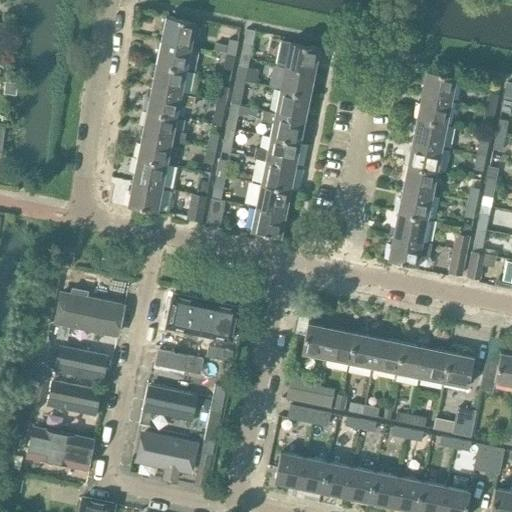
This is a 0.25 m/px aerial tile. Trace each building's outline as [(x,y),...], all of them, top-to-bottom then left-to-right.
[(190,46),(195,22),(166,16),(161,40),(190,46)] [(185,69),(190,46),(161,40),(156,64),(185,69)] [(227,53),(235,55),(238,42),(229,40),(227,53)] [(281,40),(276,64),(285,65),(314,72),(319,47),(281,40)] [(241,56),(250,58),(253,45),(244,42),(241,56)] [(235,55),(227,53),(224,68),(232,69),(235,55)] [(181,93),(185,69),(156,64),(152,87),(181,93)] [(285,65),(280,89),(309,95),(314,72),(285,65)] [(236,80),(245,82),(248,68),(239,66),(236,80)] [(426,70),(421,94),(451,100),(456,76),(426,70)] [(245,82),(236,80),(231,104),(240,106),(245,82)] [(7,84),(6,95),(17,95),(17,84),(7,84)] [(217,100),(226,102),(229,88),(220,86),(217,100)] [(152,87),(147,111),(176,117),(178,105),(193,107),(195,96),(180,93),(181,93),(152,87)] [(304,119),(309,95),(280,89),(275,112),(304,119)] [(486,107),(495,109),(497,95),(489,93),(486,107)] [(421,94),(416,118),(446,124),(451,100),(421,94)] [(500,110),(509,112),(511,97),(503,96),(500,110)] [(226,102),(217,100),(212,125),(220,127),(223,117),(226,102)] [(226,127),(236,129),(240,106),(231,104),(226,127)] [(495,109),(486,107),(483,122),(492,123),(495,109)] [(299,142),(304,119),(275,112),(263,110),(261,120),(273,122),(270,136),(299,142)] [(173,129),(176,117),(147,111),(142,134),(171,140),(183,142),(185,132),(173,129)] [(416,118),(412,141),(441,147),(446,124),(416,118)] [(496,133),(504,135),(507,121),(499,119),(496,133)] [(236,129),(226,127),(221,151),(230,153),(232,143),(233,143),(236,129)] [(207,147),(216,149),(219,135),(210,133),(207,147)] [(504,135),(496,133),(493,148),(501,150),(504,135)] [(166,163),(171,140),(142,134),(137,158),(166,163)] [(295,165),(299,142),(270,136),(267,150),(255,147),(253,157),(265,159),(295,165)] [(477,154),(485,155),(488,142),(480,140),(477,154)] [(436,170),(441,147),(412,141),(407,164),(436,170)] [(216,149),(207,147),(204,162),(213,164),(216,149)] [(485,155),(477,154),(474,168),(482,170),(485,155)] [(161,187),(166,163),(137,158),(132,181),(161,187)] [(290,189),(295,165),(265,159),(261,183),(290,189)] [(217,174),(226,176),(229,162),(219,160),(217,174)] [(407,164),(402,188),(432,194),(436,170),(407,164)] [(486,180),(495,182),(498,168),(489,166),(486,180)] [(226,176),(217,174),(211,198),(220,199),(222,190),(223,190),(226,176)] [(197,195),(206,196),(209,182),(200,180),(197,195)] [(495,182),(486,180),(483,194),(492,196),(495,182)] [(157,211),(161,187),(132,181),(127,205),(157,211)] [(285,213),(290,189),(261,183),(256,207),(285,213)] [(467,201),(475,203),(478,189),(470,187),(467,201)] [(402,188),(397,211),(427,217),(432,194),(402,188)] [(206,196),(197,195),(190,193),(186,218),(201,221),(206,196)] [(219,224),(224,200),(220,199),(211,198),(206,222),(219,224)] [(475,203),(467,201),(464,215),(472,217),(475,203)] [(280,237),(285,213),(256,207),(251,231),(280,237)] [(422,241),(427,217),(397,211),(392,235),(422,241)] [(477,227),(485,229),(488,215),(479,213),(477,227)] [(485,229),(477,227),(474,242),(482,243),(485,229)] [(458,248),(466,250),(469,236),(461,234),(458,248)] [(387,259),(417,265),(419,253),(429,255),(431,243),(422,241),(392,235),(387,259)] [(466,250),(458,248),(453,247),(448,271),(461,274),(466,250)] [(74,254),(63,251),(60,263),(72,265),(74,254)] [(496,256),(472,251),(467,275),(479,278),(482,265),(493,267),(496,256)] [(39,319),(50,322),(59,277),(48,275),(39,319)] [(55,321),(117,333),(123,305),(61,292),(55,321)] [(238,306),(173,293),(166,326),(231,340),(238,306)] [(39,319),(36,332),(47,335),(50,322),(39,319)] [(325,357),(331,327),(307,322),(304,334),(295,332),(291,350),(325,357)] [(325,357),(348,362),(354,332),(331,327),(325,357)] [(378,337),(354,332),(348,362),(372,367),(378,337)] [(402,342),(378,337),(372,367),(395,372),(402,342)] [(425,347),(402,342),(395,372),(418,376),(425,347)] [(107,355),(59,345),(55,369),(102,378),(107,355)] [(220,359),(231,361),(233,350),(208,345),(206,356),(220,359)] [(448,351),(425,347),(418,376),(442,381),(448,351)] [(201,358),(158,349),(155,364),(198,373),(201,358)] [(473,357),(448,351),(442,381),(467,386),(473,357)] [(511,385),(511,354),(500,352),(498,361),(493,381),(511,385)] [(214,384),(225,386),(231,362),(211,357),(206,383),(214,384)] [(498,361),(486,359),(479,389),(491,392),(493,381),(498,361)] [(30,369),(21,406),(32,408),(37,410),(46,373),(30,369)] [(290,374),(285,397),(315,404),(319,385),(320,380),(290,374)] [(47,404),(95,413),(99,389),(52,380),(47,404)] [(214,384),(212,397),(223,399),(225,386),(214,384)] [(144,409),(191,419),(196,395),(149,385),(144,409)] [(329,407),(333,388),(319,385),(315,404),(329,407)] [(336,393),(334,408),(344,410),(347,395),(336,393)] [(223,399),(212,397),(209,410),(220,412),(223,399)] [(362,413),(364,405),(349,402),(347,410),(362,413)] [(314,410),(290,405),(287,417),(311,423),(314,410)] [(364,405),(362,413),(376,416),(378,408),(364,405)] [(21,406),(18,419),(29,421),(32,408),(21,406)] [(435,416),(432,428),(469,436),(475,411),(457,407),(454,421),(435,416)] [(209,410),(203,438),(215,440),(220,412),(209,410)] [(330,413),(314,410),(311,423),(308,434),(316,436),(318,425),(327,427),(330,413)] [(409,423),(410,415),(396,412),(395,420),(409,423)] [(346,415),(344,426),(359,429),(361,418),(346,415)] [(410,415),(409,423),(423,426),(425,418),(410,415)] [(373,432),(376,422),(361,418),(359,429),(373,432)] [(18,419),(15,432),(26,435),(29,421),(18,419)] [(393,425),(391,436),(406,438),(408,428),(393,425)] [(92,439),(33,426),(27,455),(86,467),(92,439)] [(420,441),(422,431),(408,428),(406,438),(420,441)] [(139,460),(165,466),(163,478),(175,480),(178,468),(191,471),(197,442),(145,432),(140,434),(136,456),(139,460)] [(493,432),(492,440),(506,443),(508,435),(493,432)] [(440,434),(438,445),(453,448),(455,437),(440,434)] [(468,450),(470,440),(455,437),(453,448),(468,450)] [(212,454),(215,440),(203,438),(194,484),(205,487),(212,454)] [(503,449),(478,444),(473,469),(498,474),(503,449)] [(298,486),(304,456),(280,451),(273,481),(298,486)] [(327,461),(304,456),(298,486),(321,491),(327,461)] [(351,466),(327,461),(321,491),(345,496),(351,466)] [(374,471),(351,466),(345,496),(368,501),(374,471)] [(398,476),(374,471),(368,501),(392,505),(398,476)] [(422,481),(398,476),(392,505),(415,510),(422,481)] [(439,511),(445,486),(422,481),(415,510),(423,511),(439,511)] [(445,486),(439,511),(464,511),(469,491),(445,486)] [(511,511),(511,491),(494,488),(488,511),(511,511)] [(111,511),(114,503),(82,497),(79,511),(111,511)]
